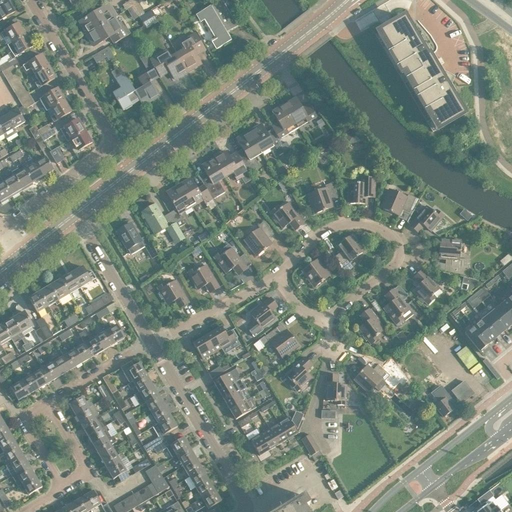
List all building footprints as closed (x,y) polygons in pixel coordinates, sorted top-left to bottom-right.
[(12,7),(7,0),(0,4),(0,20),(14,12),(14,11),(11,7),(12,7)] [(135,0),(131,0),(129,1),(132,7),(138,17),(144,14),(135,0)] [(212,42),(216,49),(231,40),(226,33),(237,26),(225,6),(232,2),(231,0),(221,0),(210,7),(210,6),(195,15),(200,22),(204,20),(215,38),(210,41),(211,42),(212,42)] [(128,2),(122,5),(125,11),(132,7),(129,1),(128,2)] [(79,22),(86,34),(114,17),(117,16),(113,9),(111,11),(107,5),(79,22)] [(151,9),(140,17),(148,28),(158,20),(151,9)] [(404,17),(375,34),(432,132),(437,129),(437,130),(463,114),(468,111),(422,33),(420,35),(408,15),(404,18),(404,17)] [(93,46),(114,34),(118,41),(130,34),(125,27),(121,29),(114,17),(86,34),(93,46)] [(9,45),(25,35),(19,23),(0,34),(0,38),(1,40),(5,38),(9,45)] [(183,50),(176,53),(188,72),(194,68),(194,67),(200,64),(194,52),(203,47),(195,33),(179,43),(183,50)] [(25,35),(9,45),(8,45),(12,52),(9,54),(12,58),(0,65),(0,69),(1,71),(2,72),(12,66),(17,63),(14,57),(32,46),(25,35)] [(107,56),(109,60),(115,57),(109,46),(92,55),(96,62),(107,56)] [(140,88),(135,92),(134,92),(139,101),(143,107),(160,97),(151,82),(158,78),(141,48),(135,51),(148,72),(137,79),(141,85),(140,88)] [(181,76),(188,72),(176,53),(170,57),(166,50),(150,60),(160,77),(169,72),(174,79),(180,75),(181,76)] [(45,60),(42,55),(24,65),(27,70),(30,68),(34,75),(49,66),(45,59),(45,60)] [(5,78),(15,72),(12,66),(2,72),(5,78)] [(53,73),(49,66),(34,75),(38,81),(35,83),(38,88),(56,78),(53,73)] [(139,101),(134,92),(135,92),(123,72),(121,73),(119,72),(117,69),(111,72),(121,89),(112,94),(123,111),(139,101)] [(19,77),(15,72),(5,78),(6,79),(8,83),(19,77)] [(22,82),(19,77),(8,83),(11,89),(22,82)] [(25,88),(22,82),(11,89),(15,94),(25,88)] [(28,93),(25,88),(15,94),(17,99),(18,99),(28,93)] [(46,111),(50,109),(65,100),(61,93),(60,93),(57,88),(39,99),(46,111)] [(21,104),(31,98),(28,93),(18,99),(18,100),(21,104)] [(24,110),(34,103),(31,98),(21,104),(22,106),(24,110)] [(295,98),(283,105),(295,124),(297,129),(316,117),(308,105),(302,109),(295,98)] [(50,109),(54,115),(50,117),(53,122),(71,112),(68,107),(69,106),(65,100),(50,109)] [(295,124),(283,105),(271,112),(277,122),(270,126),(274,133),(278,140),(292,132),(289,128),(295,124)] [(22,106),(17,109),(5,116),(13,129),(29,119),(24,110),(22,106)] [(5,116),(0,118),(0,130),(3,135),(13,129),(5,116)] [(511,141),(511,116),(501,123),(511,141)] [(71,140),(70,139),(85,131),(81,124),(78,119),(60,130),(67,142),(71,140)] [(259,123),(247,131),(260,152),(268,147),(275,158),(285,152),(285,151),(281,145),(278,140),(274,133),(267,137),(259,123)] [(40,136),(50,130),(47,125),(37,131),(40,136)] [(28,129),(34,139),(40,136),(34,126),(28,129)] [(43,141),(53,135),(57,133),(54,127),(50,130),(40,136),(43,141)] [(89,137),(85,131),(70,139),(71,140),(74,146),(71,148),(74,153),(92,142),(89,138),(89,137)] [(236,155),(248,174),(258,168),(252,157),(260,152),(247,131),(235,138),(243,151),(236,155)] [(46,147),(43,141),(40,136),(34,139),(41,150),(46,147)] [(18,148),(23,145),(20,139),(15,142),(18,148)] [(56,164),(64,159),(57,147),(49,152),(56,164)] [(17,159),(23,156),(19,150),(14,154),(17,159)] [(236,155),(230,160),(224,151),(221,153),(220,152),(213,156),(214,158),(213,158),(224,178),(232,174),(236,181),(241,178),(244,184),(251,180),(248,174),(236,155)] [(12,162),(17,159),(14,154),(9,157),(12,162)] [(42,177),(53,170),(45,157),(39,161),(35,156),(31,158),(31,159),(34,164),(42,177)] [(203,185),(212,200),(224,193),(218,182),(224,178),(213,158),(201,166),(206,175),(199,179),(203,185)] [(23,170),(31,183),(42,177),(34,164),(31,159),(21,165),(24,170),(23,170)] [(13,176),(21,189),(22,191),(29,187),(28,185),(31,183),(23,170),(24,170),(20,164),(16,167),(17,169),(11,173),(13,176)] [(13,176),(3,182),(2,183),(10,196),(11,195),(12,197),(18,193),(17,191),(21,189),(13,176)] [(10,196),(2,183),(3,182),(0,177),(0,202),(1,204),(7,200),(6,198),(10,196)] [(375,195),(375,178),(360,178),(360,184),(347,183),(347,203),(367,204),(367,196),(369,195),(375,195)] [(178,186),(190,207),(202,200),(204,204),(212,200),(203,185),(196,189),(190,179),(182,183),(183,185),(179,187),(178,186)] [(331,199),(331,198),(337,196),(332,182),(324,185),(325,188),(307,195),(314,214),(333,207),(330,199),(331,199)] [(179,214),(190,207),(178,186),(177,186),(178,188),(174,190),(173,188),(166,193),(175,209),(169,213),(177,228),(185,224),(179,214)] [(403,209),(404,208),(409,210),(415,197),(407,194),(406,197),(388,189),(380,208),(399,216),(402,208),(403,209)] [(282,228),(291,221),(297,228),(303,223),(288,203),(280,209),(278,207),(270,212),(273,217),(271,218),(276,223),(277,222),(282,228)] [(222,204),(216,207),(220,214),(226,211),(222,204)] [(162,217),(154,205),(141,212),(146,220),(144,222),(144,224),(146,227),(148,228),(150,228),(154,235),(164,229),(167,230),(172,240),(174,239),(176,244),(183,239),(177,229),(177,228),(169,213),(162,217)] [(425,206),(415,218),(409,225),(416,231),(422,224),(430,231),(443,216),(436,210),(433,213),(425,206)] [(267,237),(268,235),(272,232),(263,221),(257,226),(259,228),(244,240),(256,256),(272,244),(267,238),(267,237)] [(139,240),(129,224),(116,231),(125,246),(130,255),(144,247),(151,259),(157,255),(146,236),(139,240)] [(346,272),(353,267),(349,262),(365,250),(352,234),(337,246),(341,253),(341,255),(336,258),(346,272)] [(468,268),(469,259),(459,259),(460,240),(440,239),(439,258),(446,259),(446,260),(447,261),(447,271),(467,276),(468,268)] [(240,274),(247,268),(231,248),(223,255),(221,252),(213,258),(225,273),(234,266),(240,274)] [(504,265),(511,257),(511,256),(509,253),(501,261),(504,265)] [(313,287),(329,276),(331,278),(337,273),(329,262),(324,266),(323,265),(322,266),(317,259),(301,271),(313,287)] [(211,292),(219,287),(206,266),(197,271),(195,268),(187,273),(197,290),(207,284),(211,292)] [(71,273),(80,287),(90,281),(82,267),(71,273)] [(502,272),(504,275),(510,270),(508,267),(502,272)] [(415,276),(422,282),(413,291),(419,296),(417,297),(422,302),(424,301),(427,305),(434,298),(432,295),(439,288),(421,270),(415,276)] [(61,279),(69,294),(80,287),(71,273),(61,279)] [(493,283),(500,278),(497,275),(491,280),(493,283)] [(469,291),(476,286),(477,280),(463,277),(462,283),(468,284),(466,290),(469,291)] [(61,279),(50,286),(58,300),(69,294),(61,279)] [(487,288),(493,283),(491,280),(485,285),(487,288)] [(167,305),(177,299),(181,307),(188,303),(176,281),(167,286),(165,283),(157,288),(159,292),(157,294),(161,300),(163,298),(167,305)] [(50,286),(39,292),(48,306),(54,303),(56,305),(60,303),(58,300),(50,286)] [(413,314),(409,309),(399,296),(393,289),(387,294),(392,302),(383,309),(395,324),(403,319),(404,321),(413,314)] [(480,289),(474,294),(477,297),(483,292),(480,289)] [(39,292),(28,298),(37,313),(44,309),(47,314),(51,312),(48,306),(39,292)] [(474,294),(468,299),(471,302),(477,297),(474,294)] [(255,321),(247,327),(254,336),(262,330),(262,329),(275,319),(270,312),(268,310),(275,304),(270,298),(263,303),(250,313),(255,321)] [(94,311),(104,305),(101,299),(91,305),(94,311)] [(511,306),(506,300),(498,307),(511,323),(511,306)] [(464,303),(458,308),(460,311),(466,306),(464,303)] [(88,315),(94,311),(91,305),(85,309),(88,315)] [(504,331),(511,324),(511,323),(498,307),(490,313),(504,331)] [(98,320),(109,313),(106,308),(95,314),(98,320)] [(454,316),(460,311),(458,308),(451,313),(454,316)] [(384,329),(369,309),(362,314),(368,322),(358,329),(363,335),(361,336),(365,341),(367,340),(370,344),(378,338),(376,336),(384,329)] [(13,318),(22,333),(32,326),(24,312),(13,318)] [(504,331),(490,313),(481,320),(496,338),(504,331)] [(73,324),(77,321),(74,315),(69,318),(73,324)] [(88,326),(93,323),(90,317),(85,320),(88,326)] [(13,318),(2,325),(11,339),(22,333),(13,318)] [(46,339),(52,336),(42,318),(36,322),(40,329),(46,339)] [(67,327),(73,324),(69,318),(64,322),(67,327)] [(83,329),(88,326),(85,320),(79,323),(83,329)] [(487,345),(496,338),(481,320),(473,327),(487,345)] [(116,325),(111,328),(108,322),(103,325),(106,331),(114,344),(124,338),(123,336),(126,335),(122,328),(119,330),(116,325)] [(0,345),(11,339),(2,325),(1,323),(0,323),(0,345)] [(221,327),(211,332),(221,348),(231,343),(230,342),(235,339),(230,331),(225,334),(221,327)] [(479,351),(487,345),(473,327),(465,334),(479,351)] [(41,343),(46,339),(40,329),(34,332),(41,343)] [(257,351),(266,344),(270,342),(282,358),(298,346),(286,330),(279,335),(279,334),(277,334),(274,329),(253,345),(257,351)] [(67,338),(72,335),(69,330),(64,333),(67,338)] [(85,343),(92,357),(103,350),(95,337),(89,341),(84,331),(79,334),(85,343)] [(106,331),(95,337),(103,350),(114,344),(106,331)] [(409,342),(405,337),(401,331),(396,336),(404,346),(409,342)] [(221,348),(211,332),(202,338),(212,354),(221,348)] [(61,341),(67,338),(64,333),(58,336),(61,341)] [(202,360),(212,354),(202,338),(193,343),(202,360)] [(25,352),(31,349),(27,343),(22,346),(25,352)] [(46,351),(51,348),(48,343),(42,346),(46,351)] [(74,350),(82,363),(92,357),(85,343),(74,350)] [(40,354),(46,351),(42,346),(37,349),(40,354)] [(467,346),(457,353),(468,368),(477,361),(467,346)] [(71,369),(82,363),(74,350),(67,354),(64,349),(60,351),(63,356),(71,369)] [(60,376),(71,369),(63,356),(60,351),(55,354),(59,359),(53,362),(60,376)] [(9,361),(15,358),(11,353),(6,356),(9,361)] [(25,363),(30,360),(26,355),(21,358),(25,363)] [(4,364),(9,361),(6,356),(1,359),(4,364)] [(310,363),(304,357),(285,375),(292,382),(290,385),(296,392),(300,388),(302,390),(307,385),(305,383),(311,378),(303,370),(310,363)] [(19,367),(25,363),(21,358),(16,361),(19,367)] [(42,369),(50,382),(60,376),(53,362),(52,363),(50,359),(39,365),(42,369)] [(120,368),(129,383),(145,374),(139,363),(134,366),(131,361),(120,368)] [(484,386),(491,380),(479,364),(472,370),(484,386)] [(368,393),(382,379),(384,381),(389,375),(379,366),(375,370),(374,370),(373,371),(367,365),(354,380),(368,393)] [(31,375),(39,388),(50,382),(42,369),(31,375)] [(219,391),(235,382),(239,379),(237,375),(237,374),(234,369),(213,382),(219,391)] [(0,383),(3,389),(9,386),(0,370),(0,383)] [(17,376),(28,395),(39,388),(31,375),(26,378),(23,373),(17,376)] [(130,390),(135,387),(138,392),(151,384),(145,374),(129,383),(127,385),(130,390)] [(111,394),(117,391),(107,375),(102,378),(111,394)] [(335,376),(326,375),(325,401),(336,401),(335,405),(345,405),(345,400),(347,400),(348,393),(346,393),(346,385),(334,385),(335,376)] [(10,388),(18,401),(28,395),(17,376),(12,380),(15,385),(10,388)] [(241,383),(239,379),(235,382),(219,391),(224,401),(240,391),(246,388),(243,384),(241,383)] [(451,391),(461,404),(473,394),(464,382),(451,391)] [(158,395),(151,384),(138,392),(141,397),(136,400),(140,406),(145,403),(158,395)] [(97,388),(103,399),(109,395),(102,385),(97,388)] [(111,394),(114,399),(118,404),(123,401),(120,396),(117,391),(111,394)] [(224,401),(230,410),(246,400),(240,391),(224,401)] [(440,402),(433,393),(429,397),(436,405),(434,406),(443,418),(454,409),(445,398),(440,402)] [(106,404),(112,401),(109,395),(103,399),(106,404)] [(164,406),(158,395),(145,403),(151,414),(164,406)] [(92,405),(89,399),(85,402),(82,397),(69,405),(75,415),(92,405)] [(230,410),(235,420),(256,407),(250,398),(246,400),(230,410)] [(121,410),(126,406),(123,401),(118,404),(121,410)] [(95,410),(92,405),(75,415),(81,426),(94,418),(99,416),(95,410)] [(153,427),(170,417),(164,406),(151,414),(147,416),(153,427)] [(116,420),(121,417),(118,411),(113,415),(116,420)] [(99,416),(94,418),(81,426),(88,437),(105,426),(99,415),(99,416)] [(241,428),(252,421),(250,419),(248,416),(237,423),(241,428)] [(119,425),(124,422),(121,417),(116,420),(119,425)] [(130,426),(136,423),(133,417),(127,420),(130,426)] [(170,417),(153,427),(159,437),(160,437),(167,433),(177,427),(170,417)] [(287,417),(278,423),(289,441),(294,438),(293,436),(297,434),(287,417)] [(0,439),(10,434),(3,423),(0,425),(0,439)] [(133,431),(139,428),(136,423),(130,426),(133,431)] [(278,423),(269,429),(278,445),(287,439),(288,441),(289,441),(278,423)] [(108,431),(105,426),(88,437),(94,448),(107,440),(111,438),(107,432),(108,431)] [(259,434),(269,450),(278,445),(269,429),(259,434)] [(129,441),(134,438),(131,433),(125,436),(129,441)] [(159,437),(143,447),(146,452),(170,438),(167,433),(160,437),(159,437)] [(16,445),(10,434),(0,439),(0,454),(3,453),(16,445)] [(269,450),(259,434),(250,440),(259,456),(269,450)] [(314,462),(323,457),(309,435),(301,439),(314,462)] [(111,438),(107,440),(94,448),(100,458),(113,450),(110,445),(116,442),(113,436),(111,437),(111,438)] [(173,443),(166,448),(172,458),(189,448),(183,437),(173,443)] [(131,446),(137,443),(134,438),(129,441),(131,446)] [(170,438),(146,452),(146,453),(153,448),(156,454),(166,448),(173,443),(170,438)] [(22,455),(16,445),(3,453),(9,463),(22,455)] [(196,459),(189,448),(172,458),(175,463),(179,461),(182,467),(196,459)] [(117,456),(113,450),(100,458),(107,469),(120,461),(125,458),(122,453),(117,456)] [(12,476),(29,466),(22,455),(9,463),(14,471),(10,473),(12,476)] [(125,458),(120,461),(107,469),(113,479),(126,471),(123,466),(129,463),(126,458),(125,458)] [(135,473),(150,465),(146,459),(132,468),(135,473)] [(202,469),(196,459),(182,467),(189,477),(202,469)] [(160,473),(165,470),(162,465),(156,468),(158,471),(160,473)] [(22,484),(35,477),(29,466),(12,476),(15,480),(18,478),(22,484)] [(145,472),(148,477),(158,471),(156,468),(155,466),(145,472)] [(202,469),(189,477),(195,488),(208,480),(202,469)] [(168,488),(160,473),(158,471),(148,477),(152,483),(158,494),(168,488)] [(22,484),(17,487),(20,492),(25,489),(28,495),(41,487),(35,477),(22,484)] [(171,487),(177,484),(174,479),(168,482),(171,487)] [(214,491),(208,480),(195,488),(198,493),(193,496),(196,502),(214,491)] [(332,491),(337,487),(333,480),(327,483),(332,491)] [(152,483),(147,486),(153,497),(158,494),(152,483)] [(175,493),(180,489),(177,484),(171,487),(175,493)] [(142,489),(148,500),(153,497),(147,486),(142,489)] [(137,492),(143,503),(143,502),(148,500),(142,489),(137,492)] [(489,490),(477,500),(481,505),(493,496),(489,490)] [(93,491),(82,497),(90,510),(101,504),(93,491)] [(190,506),(184,509),(186,511),(193,511),(203,506),(207,511),(208,511),(214,509),(213,506),(221,501),(214,491),(196,502),(190,506)] [(338,500),(343,497),(339,491),(334,494),(338,500)] [(132,495),(138,505),(143,503),(137,492),(132,495)] [(0,499),(6,509),(12,505),(5,495),(0,497),(0,499)] [(133,508),(137,506),(138,505),(132,495),(127,498),(133,508)] [(306,511),(307,511),(311,509),(304,496),(276,511),(306,511)] [(76,511),(87,511),(90,510),(82,497),(72,503),(76,511)] [(127,498),(122,501),(128,511),(133,508),(127,498)] [(184,509),(190,506),(186,500),(181,503),(184,509)] [(126,511),(128,511),(122,501),(117,504),(122,511),(126,511)] [(141,511),(147,508),(143,502),(143,503),(138,505),(137,506),(141,511)] [(498,511),(499,511),(496,507),(495,507),(491,502),(487,506),(486,505),(477,511),(498,511)] [(62,511),(76,511),(72,503),(61,510),(62,511)] [(182,511),(177,503),(162,511),(182,511)]
